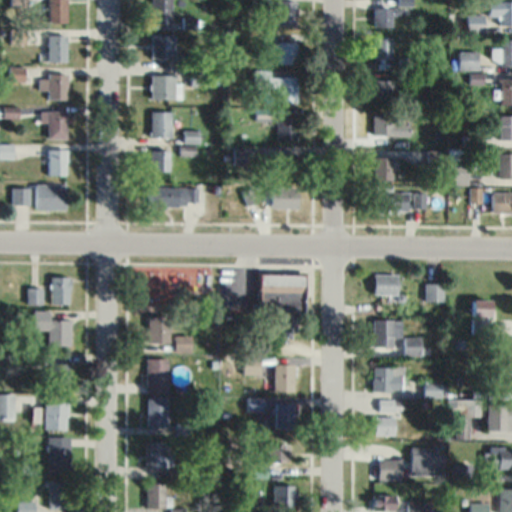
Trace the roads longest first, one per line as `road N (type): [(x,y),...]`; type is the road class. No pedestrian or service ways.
road 1 (residential): [(511,239),(0,233)]
road 2 (residential): [(105,511),(107,0)]
road 3 (residential): [(333,511),(332,0)]
